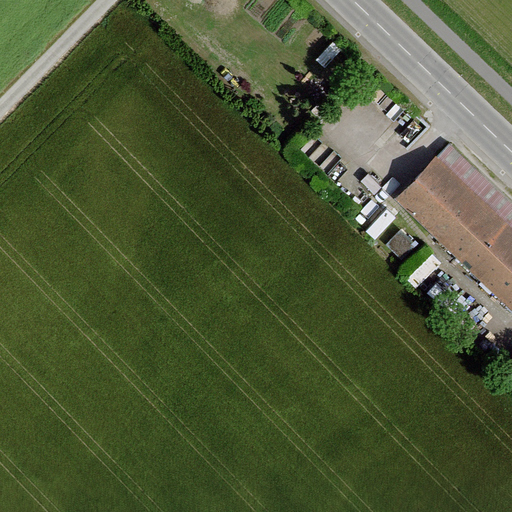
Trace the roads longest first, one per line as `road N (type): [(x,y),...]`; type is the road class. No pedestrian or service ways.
road 1 (secondary): [(511,148),(355,0)]
road 2 (track): [(0,110),(108,0)]
